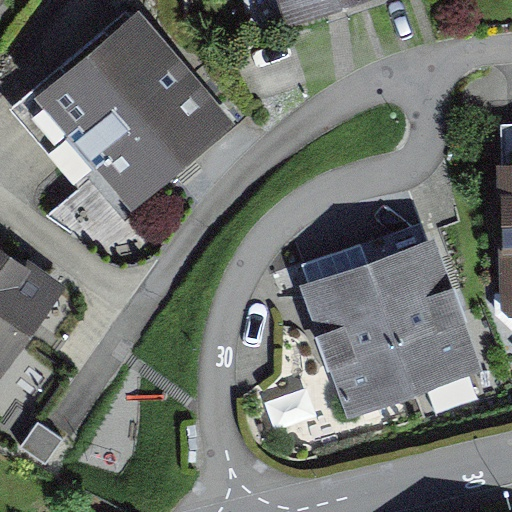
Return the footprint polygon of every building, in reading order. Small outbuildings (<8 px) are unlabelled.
[(289,0),(294,15),(342,0),(289,0)] [(55,92),(144,197),(223,130),(134,26),(55,92)] [(0,364),(4,367),(65,275),(0,232),(0,364)] [(429,247),(369,267),(409,384),(469,363),(429,247)] [(369,267),(310,287),(350,404),(409,384),(369,267)]
